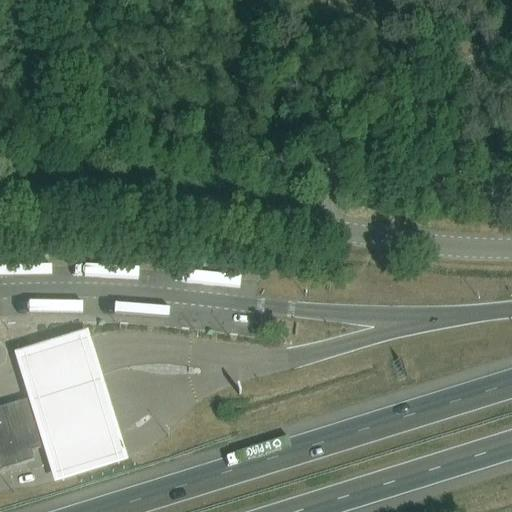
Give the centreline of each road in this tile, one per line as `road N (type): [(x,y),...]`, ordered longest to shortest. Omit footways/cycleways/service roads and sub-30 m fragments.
road 1 (unclassified): [(0,204),(104,201),(511,249)]
road 2 (motorway): [(511,383),(98,511)]
road 3 (motorway): [(299,511),(511,446)]
